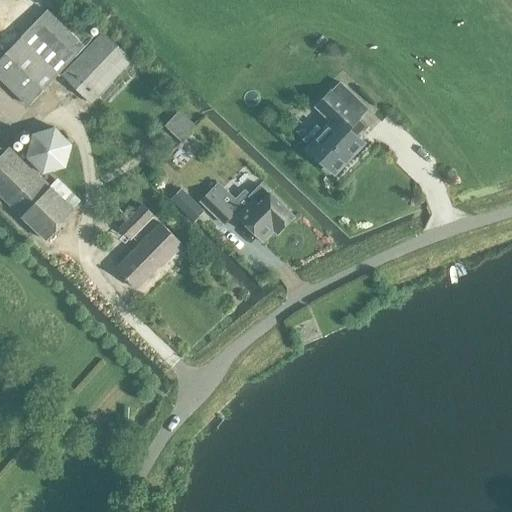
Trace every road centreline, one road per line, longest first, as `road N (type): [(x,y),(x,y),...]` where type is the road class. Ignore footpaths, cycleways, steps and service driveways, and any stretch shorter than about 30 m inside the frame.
road 1 (unclassified): [(119,511),(199,385),(284,309),(398,251),(511,213)]
road 2 (track): [(199,385),(87,264),(87,143),(59,105),(31,120),(0,104)]
